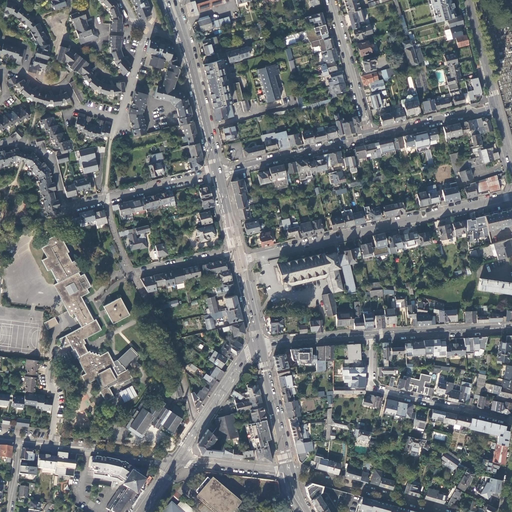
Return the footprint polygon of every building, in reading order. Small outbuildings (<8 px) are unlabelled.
[(53,7),(54,9),(66,5),(63,0),(51,0),(52,1),(51,1),(52,3),(51,4),(52,8),(53,7)] [(98,0),(100,1),(101,0),(103,1),(103,3),(107,8),(109,8),(110,9),(109,11),(111,17),(113,18),(113,20),(112,21),(112,24),(110,24),(109,31),(123,32),(123,24),(121,24),(122,18),(121,17),(116,5),(117,4),(113,0),(98,0)] [(134,0),(135,1),(139,12),(140,11),(142,18),(146,20),(149,15),(151,15),(149,8),(147,1),(146,0),(134,0)] [(198,11),(209,8),(207,2),(211,0),(213,7),(225,3),(223,0),(210,0),(196,4),(198,11)] [(359,10),(356,0),(343,0),(347,13),(354,11),(357,10),(359,10)] [(452,0),(430,0),(437,23),(447,19),(457,16),(452,0)] [(186,3),(190,17),(198,15),(194,1),(186,3)] [(41,67),(45,69),(48,58),(49,57),(50,56),(49,53),(49,52),(46,51),(46,49),(47,49),(48,45),(51,45),(52,45),(51,44),(45,45),(44,41),(48,38),(46,34),(45,35),(41,27),(42,26),(40,23),(35,25),(32,22),(35,18),(32,15),(31,16),(24,10),(25,9),(22,7),(18,11),(14,8),(16,3),(12,2),(11,4),(7,2),(4,13),(8,14),(9,13),(13,14),(18,18),(17,19),(24,25),(25,24),(30,28),(32,32),(31,33),(35,40),(37,40),(40,46),(39,49),(37,48),(37,51),(36,50),(34,54),(36,54),(32,65),(30,64),(28,71),(35,74),(36,70),(39,71),(41,67)] [(98,38),(96,33),(93,34),(92,33),(93,32),(94,32),(91,25),(89,26),(83,9),(78,11),(79,12),(70,15),(71,17),(69,18),(71,21),(72,21),(80,44),(98,38)] [(358,23),(360,23),(357,10),(354,11),(347,13),(352,29),(353,29),(363,26),(362,24),(358,25),(358,23)] [(322,18),(321,12),(304,17),(305,22),(312,20),(312,22),(317,21),(318,25),(323,23),(321,18),(322,18)] [(449,28),(462,24),(461,19),(460,15),(457,16),(447,19),(449,28)] [(228,16),(219,19),(220,26),(229,23),(228,16)] [(211,17),(208,18),(198,21),(197,21),(199,26),(200,31),(211,28),(211,27),(210,24),(214,23),(213,19),(212,17),(211,17)] [(327,33),(325,24),(305,30),(307,37),(306,37),(307,39),(308,39),(309,42),(314,40),(317,40),(321,38),(328,36),(327,33)] [(372,33),(369,24),(363,26),(353,29),(354,31),(353,32),(355,37),(357,36),(358,39),(365,37),(364,35),(372,33)] [(462,34),(459,26),(449,29),(450,32),(448,33),(449,35),(451,35),(452,37),(462,34)] [(457,47),(468,44),(466,39),(465,35),(455,38),(457,47)] [(122,44),(122,36),(109,36),(109,43),(110,43),(110,47),(110,53),(111,53),(114,61),(113,61),(116,66),(117,65),(119,68),(118,69),(123,75),(132,68),(125,60),(123,60),(122,58),(123,57),(121,50),(119,50),(119,47),(120,47),(120,44),(122,44)] [(334,48),(331,36),(328,36),(321,38),(322,40),(319,41),(321,52),(326,50),(334,48)] [(217,42),(215,37),(201,41),(205,56),(212,54),(212,53),(212,52),(210,45),(217,42)] [(180,67),(175,65),(174,61),(178,60),(177,58),(177,57),(173,58),(172,54),(174,47),(167,45),(166,46),(161,44),(157,43),(157,42),(150,40),(146,52),(148,53),(144,66),(161,71),(160,76),(165,77),(176,80),(180,67)] [(370,53),(367,40),(362,41),(363,42),(356,44),(359,56),(370,53)] [(411,46),(410,40),(406,41),(406,40),(404,40),(404,42),(402,42),(403,48),(404,48),(411,46)] [(0,53),(4,54),(4,56),(13,59),(13,57),(17,58),(15,64),(22,65),(26,50),(23,49),(22,50),(7,46),(7,44),(4,43),(2,48),(0,47),(0,53)] [(68,48),(61,46),(57,60),(64,62),(67,64),(65,66),(71,71),(73,69),(82,76),(91,72),(92,71),(90,69),(92,66),(72,50),(70,52),(67,51),(68,48)] [(249,56),(246,46),(236,49),(238,59),(249,56)] [(417,64),(413,50),(411,46),(404,48),(409,67),(417,64)] [(336,57),(334,48),(326,50),(327,53),(321,54),(324,64),(325,63),(332,61),(331,58),(336,57)] [(419,48),(413,50),(417,64),(423,61),(419,48)] [(238,59),(236,49),(225,52),(226,56),(228,62),(238,59)] [(216,56),(215,53),(214,53),(212,53),(212,54),(205,56),(207,63),(217,60),(216,59),(218,59),(218,56),(216,56)] [(448,65),(456,63),(454,53),(443,56),(446,66),(448,65)] [(375,60),(374,57),(361,60),(364,71),(374,69),(372,61),(375,60)] [(207,63),(203,64),(205,75),(213,108),(222,106),(222,107),(230,105),(233,104),(224,71),(221,59),(217,60),(207,63)] [(322,76),(324,76),(328,74),(327,72),(336,69),(334,61),(325,64),(325,66),(320,68),(322,73),(321,73),(322,76)] [(459,74),(456,63),(448,65),(450,75),(445,77),(447,85),(455,83),(464,81),(462,75),(459,76),(459,75),(459,74)] [(276,64),(270,66),(273,74),(279,73),(276,64)] [(266,103),(278,99),(269,66),(260,69),(260,68),(258,69),(257,70),(266,103)] [(389,77),(395,74),(390,68),(380,71),(383,79),(389,77)] [(342,77),(340,71),(328,74),(324,76),(324,77),(325,82),(328,81),(329,86),(343,83),(341,77),(342,77)] [(92,75),(91,72),(82,76),(84,80),(84,81),(87,85),(88,85),(91,87),(97,80),(95,78),(93,78),(92,76),(92,75)] [(369,82),(370,86),(371,91),(385,88),(383,80),(372,82),(372,81),(378,80),(376,72),(361,76),(363,84),(369,82)] [(15,84),(20,82),(18,78),(15,80),(14,77),(8,80),(9,83),(7,84),(9,88),(15,85),(15,84)] [(176,80),(165,77),(162,87),(173,90),(175,83),(176,80)] [(470,79),(473,90),(467,92),(469,100),(474,99),(472,94),(474,94),(481,92),(477,77),(470,79)] [(23,95),(30,88),(27,85),(29,81),(27,80),(26,84),(25,84),(23,80),(20,82),(15,84),(15,85),(17,88),(16,89),(20,93),(23,95)] [(75,80),(69,83),(80,102),(85,99),(75,80)] [(97,80),(91,87),(94,90),(94,91),(99,93),(100,93),(103,94),(106,84),(103,83),(101,84),(100,84),(100,82),(97,80)] [(117,85),(117,93),(124,92),(124,82),(116,83),(117,85)] [(344,87),(343,82),(343,83),(329,86),(327,87),(330,95),(335,94),(344,91),(343,87),(344,87)] [(241,102),(244,101),(239,83),(233,84),(238,103),(241,102)] [(455,83),(447,85),(450,97),(452,96),(458,94),(457,89),(449,91),(448,85),(456,83),(455,83)] [(113,95),(118,95),(117,93),(117,85),(113,86),(112,87),(110,87),(110,85),(106,84),(103,94),(108,95),(108,96),(113,96),(113,95)] [(191,112),(189,105),(188,105),(186,98),(181,93),(173,90),(162,87),(157,86),(154,97),(154,98),(161,100),(161,99),(176,103),(179,118),(178,118),(180,125),(182,125),(182,124),(192,122),(191,116),(192,115),(191,112)] [(36,101),(38,96),(39,93),(35,91),(34,91),(37,88),(37,87),(32,90),(30,88),(23,95),(27,98),(26,99),(31,101),(32,101),(36,102),(36,101)] [(67,103),(71,101),(66,93),(63,94),(62,94),(61,94),(62,90),(60,90),(59,95),(56,96),(57,105),(61,105),(61,106),(67,104),(67,103)] [(57,105),(56,96),(53,96),(51,91),(49,92),(51,96),(50,96),(49,96),(46,95),(45,98),(43,103),(43,104),(47,105),(47,106),(53,107),(53,106),(57,105)] [(145,101),(147,95),(135,91),(128,113),(134,137),(146,134),(145,127),(146,127),(143,116),(142,116),(142,113),(142,112),(143,112),(146,102),(145,101)] [(377,108),(389,105),(388,103),(386,103),(384,99),(381,100),(379,93),(369,96),(373,109),(377,108)] [(452,96),(454,104),(465,102),(464,100),(462,93),(458,94),(452,96)] [(418,103),(417,96),(412,97),(412,96),(410,94),(407,95),(405,97),(406,99),(407,103),(403,104),(403,106),(406,115),(419,112),(416,103),(418,103)] [(439,96),(432,97),(433,99),(435,108),(451,105),(449,97),(447,97),(439,99),(439,97),(439,96)] [(433,99),(430,100),(429,98),(426,99),(427,101),(422,102),(424,111),(435,109),(435,108),(433,99)] [(243,112),(249,110),(247,100),(244,101),(241,102),(243,112)] [(318,106),(317,102),(305,105),(306,109),(306,110),(318,107),(318,106)] [(213,111),(216,121),(217,121),(233,117),(230,105),(222,107),(222,106),(213,108),(213,111)] [(379,115),(381,126),(387,124),(393,123),(389,105),(377,108),(378,113),(379,113),(386,111),(388,110),(388,113),(380,115),(379,115)] [(29,115),(31,113),(27,108),(24,110),(21,108),(18,110),(16,108),(13,111),(22,121),(23,119),(26,119),(27,120),(30,117),(29,115)] [(391,109),(394,122),(399,121),(405,120),(403,110),(400,111),(400,112),(399,112),(398,110),(396,111),(396,108),(391,109)] [(18,124),(22,121),(13,111),(10,114),(7,112),(4,115),(13,125),(15,123),(18,123),(18,124)] [(84,119),(85,115),(78,113),(74,126),(77,127),(78,130),(82,131),(86,119),(84,119)] [(49,114),(47,114),(41,116),(42,120),(40,120),(41,125),(42,124),(44,126),(45,128),(57,125),(56,121),(54,121),(53,121),(52,117),(50,118),(49,114)] [(344,134),(345,134),(341,119),(336,121),(336,118),(337,118),(337,117),(337,114),(333,114),(338,135),(344,133),(344,134)] [(10,128),(13,125),(4,115),(1,118),(0,116),(0,123),(4,128),(6,127),(9,126),(10,128)] [(91,118),(87,117),(86,119),(82,131),(83,131),(83,132),(84,133),(86,135),(90,137),(93,125),(89,124),(91,118)] [(349,133),(355,132),(352,121),(344,122),(342,117),(341,118),(341,119),(345,134),(349,133)] [(479,134),(491,131),(490,124),(489,120),(483,117),(476,119),(479,131),(478,131),(479,134)] [(93,125),(90,137),(94,138),(97,136),(99,137),(99,136),(102,124),(103,121),(99,120),(97,126),(93,125)] [(473,129),(471,120),(467,121),(461,122),(462,127),(460,128),(461,132),(473,129)] [(105,135),(108,136),(112,123),(105,121),(104,125),(102,124),(99,136),(103,137),(103,136),(105,135)] [(194,127),(193,122),(192,122),(182,124),(182,125),(185,136),(186,136),(196,133),(194,127)] [(460,128),(458,123),(453,124),(447,126),(449,137),(454,136),(455,138),(458,137),(457,135),(461,134),(461,132),(460,128)] [(58,129),(57,125),(45,128),(46,132),(47,132),(49,133),(50,136),(63,133),(62,128),(58,129)] [(229,137),(229,139),(236,138),(233,126),(223,128),(225,138),(229,137)] [(311,129),(314,142),(321,140),(326,139),(324,130),(322,130),(317,132),(315,126),(310,128),(311,129)] [(331,137),(336,136),(334,126),(325,128),(325,127),(324,127),(324,128),(323,128),(324,130),(326,139),(331,137)] [(309,143),(314,142),(311,129),(307,130),(308,132),(301,134),(304,144),(309,143)] [(430,131),(430,130),(425,131),(429,145),(436,143),(435,140),(438,139),(436,130),(430,131)] [(286,131),(274,134),(274,135),(276,140),(277,140),(287,137),(286,136),(287,135),(286,131)] [(429,145),(425,131),(417,133),(412,134),(415,146),(416,152),(430,149),(429,145)] [(55,144),(68,141),(67,136),(64,137),(63,133),(50,136),(51,140),(52,140),(55,141),(55,144)] [(197,136),(196,133),(186,136),(187,141),(190,140),(191,145),(198,143),(197,136)] [(287,137),(289,146),(299,143),(297,133),(289,135),(288,134),(287,134),(287,135),(286,136),(287,137)] [(415,146),(412,134),(408,135),(406,135),(407,138),(403,139),(405,147),(408,147),(411,147),(415,146)] [(481,144),(479,134),(475,134),(471,135),(471,136),(473,146),(481,144)] [(262,137),(265,149),(277,146),(276,140),(274,135),(271,136),(272,139),(268,140),(267,136),(262,137)] [(182,136),(183,141),(187,140),(188,145),(191,145),(190,140),(187,141),(186,136),(185,136),(182,136)] [(279,149),(289,147),(289,146),(287,137),(277,140),(279,149)] [(403,147),(401,137),(396,138),(391,139),(393,149),(403,147)] [(384,152),(388,151),(389,155),(395,153),(393,149),(391,139),(384,141),(378,142),(379,148),(378,149),(380,154),(384,153),(384,152)] [(69,144),(68,141),(55,144),(56,148),(58,147),(60,149),(61,155),(66,154),(67,153),(68,153),(67,150),(73,148),(72,144),(69,144)] [(199,148),(198,143),(191,145),(188,145),(181,147),(182,149),(188,147),(190,156),(187,157),(188,158),(201,155),(199,148)] [(374,146),(373,143),(367,144),(363,145),(365,153),(366,156),(370,155),(370,152),(375,151),(375,149),(374,146)] [(483,159),(498,155),(497,152),(491,153),(490,150),(492,149),(491,144),(482,147),(482,146),(472,149),(473,151),(480,150),(483,159)] [(245,158),(264,153),(263,145),(243,150),(245,158)] [(354,148),(354,149),(351,150),(353,156),(356,156),(357,159),(366,156),(365,153),(363,145),(358,147),(354,148)] [(96,147),(85,149),(87,158),(94,156),(98,155),(96,147)] [(16,149),(9,150),(10,152),(12,164),(15,163),(19,164),(20,161),(22,154),(22,152),(19,151),(19,150),(16,149)] [(87,158),(85,149),(68,153),(67,153),(69,163),(87,158)] [(5,153),(4,151),(0,152),(1,154),(4,166),(4,167),(9,165),(9,164),(12,164),(10,152),(5,153)] [(344,169),(340,151),(333,153),(328,154),(330,165),(340,162),(342,169),(344,169)] [(148,166),(151,177),(163,174),(162,172),(166,171),(166,169),(165,165),(162,152),(150,155),(153,164),(148,166)] [(457,152),(449,154),(451,163),(455,162),(454,158),(458,157),(457,152)] [(27,155),(25,162),(24,165),(27,166),(29,169),(38,160),(39,159),(34,154),(31,153),(31,155),(27,154),(27,155)] [(56,156),(58,163),(68,161),(66,154),(61,155),(56,156)] [(202,158),(201,155),(188,158),(188,159),(191,171),(200,169),(203,163),(202,158)] [(469,168),(499,158),(498,155),(483,159),(474,161),(473,158),(455,162),(451,163),(453,173),(458,172),(469,168)] [(355,171),(352,156),(343,158),(345,165),(348,165),(350,172),(355,171)] [(316,172),(326,169),(325,166),(323,158),(313,161),(315,172),(316,172)] [(308,162),(307,159),(301,160),(295,162),(297,171),(299,180),(306,178),(306,177),(311,176),(311,175),(308,162)] [(44,167),(46,165),(43,162),(41,164),(38,160),(29,169),(32,171),(31,172),(35,176),(36,175),(44,167)] [(311,175),(316,174),(316,172),(315,172),(313,161),(308,162),(311,175)] [(297,171),(295,162),(288,163),(282,165),(285,176),(288,175),(288,173),(297,171)] [(285,176),(282,165),(275,166),(268,168),(273,190),(278,189),(283,188),(288,186),(285,176)] [(50,178),(52,178),(50,171),(48,169),(47,170),(44,167),(36,175),(38,178),(39,181),(50,178)] [(472,177),(469,168),(458,172),(461,181),(465,179),(465,180),(469,179),(468,178),(472,177)] [(257,174),(259,184),(270,181),(267,171),(262,172),(263,173),(257,174)] [(342,176),(340,171),(335,173),(336,173),(331,174),(331,175),(333,184),(344,181),(343,176),(342,176)] [(488,190),(489,192),(496,191),(500,190),(496,174),(486,178),(486,180),(475,183),(476,188),(477,193),(488,190)] [(40,190),(55,186),(54,182),(51,183),(50,178),(39,181),(40,184),(38,184),(40,190)] [(88,178),(73,182),(74,184),(76,192),(90,189),(90,186),(89,183),(88,178)] [(232,188),(233,195),(243,193),(246,192),(243,179),(230,182),(232,188)] [(444,203),(449,202),(449,200),(451,199),(452,201),(459,200),(457,190),(457,188),(455,182),(449,183),(450,188),(441,190),(444,203)] [(476,188),(475,183),(474,182),(469,184),(470,186),(464,187),(466,198),(472,196),(476,196),(475,189),(476,188)] [(74,184),(64,187),(67,197),(76,195),(76,192),(74,184)] [(435,184),(425,186),(426,191),(430,203),(439,201),(435,184)] [(53,191),(55,190),(55,186),(40,190),(41,195),(42,195),(43,198),(54,196),(53,191)] [(208,186),(198,189),(200,198),(211,195),(209,188),(208,186)] [(419,206),(430,203),(426,191),(416,193),(419,206)] [(168,192),(157,195),(160,205),(170,202),(168,192)] [(243,193),(233,195),(235,203),(237,208),(247,206),(243,193)] [(157,195),(146,197),(149,207),(160,205),(157,195)] [(212,199),(211,195),(200,198),(203,209),(213,206),(211,201),(212,201),(212,199)] [(44,207),(59,204),(58,200),(55,201),(54,196),(43,198),(43,202),(42,202),(44,207)] [(143,198),(128,202),(131,213),(145,209),(143,198)] [(121,220),(132,217),(131,213),(128,202),(112,206),(113,211),(119,210),(121,220)] [(391,204),(394,215),(402,213),(404,213),(401,202),(391,204)] [(368,206),(363,207),(364,215),(367,214),(366,210),(368,209),(368,208),(373,207),(372,203),(367,205),(368,206)] [(46,213),(47,216),(58,213),(57,208),(60,208),(59,204),(44,207),(45,213),(46,213)] [(382,207),(385,217),(389,216),(394,215),(391,204),(382,207)] [(247,206),(237,208),(238,213),(239,220),(250,217),(248,211),(252,210),(251,205),(248,206),(247,206)] [(369,216),(370,221),(375,219),(381,218),(378,207),(378,205),(373,207),(368,208),(368,209),(366,210),(367,214),(367,217),(369,216)] [(510,239),(511,238),(511,215),(510,209),(484,215),(488,235),(490,244),(493,243),(510,239)] [(92,210),(79,214),(80,217),(81,223),(94,220),(93,213),(92,210)] [(107,223),(104,210),(93,213),(94,220),(95,224),(96,226),(104,224),(107,223)] [(351,214),(354,224),(359,223),(364,222),(362,211),(351,213),(351,214)] [(201,225),(212,222),(209,212),(199,214),(201,225)] [(342,216),(344,227),(350,225),(354,224),(351,214),(343,216),(343,214),(342,214),(342,216)] [(484,215),(475,218),(475,219),(476,229),(481,228),(482,231),(477,232),(477,237),(488,235),(484,215)] [(330,219),(332,230),(338,228),(344,227),(342,216),(330,219)] [(80,217),(72,219),(73,225),(78,230),(80,227),(90,225),(91,225),(95,224),(94,220),(81,223),(80,217)] [(310,222),(313,234),(319,233),(323,232),(320,219),(310,222)] [(470,219),(466,220),(466,231),(471,230),(471,234),(466,234),(467,241),(472,240),(472,238),(477,238),(477,237),(477,232),(476,229),(475,219),(470,220),(470,219)] [(246,235),(259,232),(257,221),(244,224),(246,235)] [(452,223),(455,236),(455,235),(465,232),(462,221),(452,223)] [(298,226),(301,237),(307,236),(313,234),(310,222),(298,225),(298,226)] [(453,242),(456,241),(455,236),(452,223),(437,227),(440,239),(452,237),(453,242)] [(149,231),(147,225),(118,232),(120,236),(129,234),(130,241),(129,241),(131,250),(140,248),(140,249),(146,247),(144,238),(145,238),(144,232),(149,231)] [(199,235),(200,241),(206,240),(206,238),(214,236),(211,225),(195,229),(197,236),(199,235)] [(294,235),(295,239),(301,237),(298,226),(291,228),(291,226),(287,227),(288,229),(286,229),(288,236),(294,235)] [(402,247),(419,243),(417,234),(416,231),(399,235),(402,247)] [(259,236),(261,247),(272,244),(269,232),(262,234),(262,236),(259,236)] [(419,243),(420,245),(430,243),(427,232),(417,234),(419,243)] [(377,234),(372,236),(374,247),(379,245),(380,249),(383,248),(383,245),(386,244),(383,233),(377,234)] [(50,270),(58,284),(54,286),(64,305),(68,311),(70,316),(74,313),(76,317),(81,327),(93,321),(83,302),(81,297),(88,293),(86,289),(90,287),(84,274),(80,276),(77,272),(79,271),(74,261),(71,262),(66,253),(68,252),(58,234),(52,237),(47,240),(49,244),(42,248),(47,258),(42,261),(47,271),(50,270)] [(395,248),(402,247),(399,235),(393,237),(393,235),(387,237),(389,246),(389,247),(394,245),(395,249),(395,248)] [(493,243),(497,260),(511,255),(511,245),(510,239),(493,243)] [(154,246),(157,257),(162,256),(161,255),(167,253),(165,243),(154,246)] [(369,256),(373,255),(372,252),(371,247),(370,243),(360,245),(362,254),(368,253),(369,256)] [(374,247),(371,247),(372,252),(373,255),(373,257),(379,256),(379,254),(387,252),(387,251),(388,251),(387,247),(386,244),(383,245),(383,248),(380,249),(379,245),(374,247)] [(389,246),(387,247),(388,251),(387,251),(387,252),(388,254),(396,252),(395,248),(395,249),(394,245),(389,247),(389,246)] [(354,257),(360,256),(358,247),(343,251),(344,254),(339,255),(341,265),(342,265),(348,294),(354,293),(354,292),(356,292),(349,263),(355,262),(354,257)] [(328,270),(337,269),(339,268),(338,266),(341,265),(339,255),(336,255),(335,252),(325,255),(324,253),(305,257),(304,256),(305,256),(305,255),(299,256),(299,257),(300,258),(277,264),(277,263),(281,284),(282,284),(283,288),(283,289),(284,290),(285,290),(285,291),(286,291),(287,291),(288,290),(289,290),(290,289),(290,288),(290,287),(290,286),(325,277),(330,276),(328,270)] [(224,260),(218,261),(220,270),(227,269),(225,262),(224,260)] [(218,261),(202,265),(203,270),(204,275),(218,271),(220,270),(218,261)] [(198,266),(182,269),(185,280),(204,275),(203,270),(200,271),(200,270),(199,270),(198,266)] [(229,268),(227,269),(220,270),(218,271),(221,282),(231,279),(230,274),(229,268)] [(174,285),(175,285),(184,283),(183,280),(185,280),(182,269),(172,272),(174,285)] [(330,276),(325,277),(329,293),(321,295),(324,308),(326,316),(335,314),(335,313),(331,293),(341,290),(337,269),(328,270),(330,276)] [(165,286),(166,288),(170,287),(171,285),(174,285),(172,272),(162,274),(165,284),(165,286)] [(162,274),(153,276),(155,286),(162,285),(165,284),(162,274)] [(140,279),(147,292),(156,290),(155,286),(153,276),(140,279)] [(478,289),(511,294),(511,282),(479,278),(478,289)] [(232,283),(232,281),(214,285),(217,296),(233,292),(232,286),(233,286),(232,283)] [(369,291),(380,290),(379,282),(368,283),(369,291)] [(236,298),(235,295),(224,298),(226,308),(225,309),(225,310),(238,307),(236,298)] [(406,305),(406,295),(395,296),(395,302),(399,302),(399,307),(407,306),(406,305)] [(110,319),(112,324),(129,315),(127,311),(120,298),(112,302),(108,304),(103,307),(105,310),(107,314),(110,319)] [(210,314),(218,312),(215,301),(207,303),(207,304),(210,313),(210,314)] [(392,309),(383,309),(383,315),(384,323),(395,322),(394,301),(390,301),(391,307),(392,307),(392,309)] [(417,301),(415,312),(420,312),(426,313),(426,312),(428,312),(428,311),(426,311),(426,308),(421,307),(422,302),(417,301)] [(439,313),(439,322),(444,322),(443,311),(444,311),(443,304),(434,302),(432,312),(439,313)] [(407,306),(407,317),(412,317),(413,326),(416,326),(415,316),(415,312),(414,304),(411,305),(406,305),(407,306)] [(487,314),(487,306),(483,307),(484,316),(482,316),(483,316),(476,317),(476,322),(487,322),(487,314)] [(239,310),(238,307),(225,310),(218,312),(210,314),(204,315),(207,329),(214,327),(212,320),(222,318),(222,317),(227,315),(228,322),(241,319),(239,310)] [(455,310),(444,311),(443,311),(444,322),(449,321),(449,320),(456,319),(455,310)] [(335,314),(336,325),(353,324),(353,322),(352,317),(352,311),(335,313),(335,314)] [(465,323),(476,322),(476,317),(476,311),(464,311),(465,323)] [(364,328),(372,328),(371,313),(362,314),(364,328)] [(487,322),(505,321),(505,316),(501,315),(501,313),(487,314),(487,322)] [(376,328),(384,327),(384,323),(383,315),(375,316),(376,328)] [(416,326),(430,325),(429,318),(429,315),(420,315),(415,316),(416,326)] [(44,323),(48,330),(58,324),(55,317),(50,320),(44,323)] [(116,384),(117,386),(129,379),(131,378),(127,369),(125,370),(124,368),(134,359),(138,355),(131,347),(122,355),(117,360),(114,361),(113,362),(107,352),(99,356),(98,354),(96,355),(95,353),(93,354),(92,352),(90,353),(89,351),(87,352),(83,344),(85,343),(83,339),(87,337),(101,330),(98,325),(95,319),(93,321),(81,327),(72,332),(65,336),(59,339),(64,348),(70,345),(73,351),(70,352),(75,360),(77,359),(85,374),(81,376),(86,385),(96,379),(100,386),(98,387),(105,402),(114,398),(108,388),(116,384)] [(269,320),(270,333),(282,332),(280,319),(269,320)] [(316,332),(322,331),(321,320),(318,320),(318,319),(312,319),(312,321),(309,321),(310,331),(316,331),(316,332)] [(242,325),(242,323),(222,327),(223,331),(229,330),(232,330),(234,336),(245,333),(242,325)] [(478,337),(472,338),(473,351),(478,351),(479,349),(484,350),(487,337),(481,337),(481,338),(478,338),(478,337)] [(472,338),(463,338),(464,344),(465,353),(473,353),(473,351),(472,338)] [(239,350),(242,346),(234,340),(231,345),(239,350)] [(431,340),(423,340),(423,342),(424,352),(434,352),(433,345),(431,345),(431,340)] [(236,355),(239,350),(231,345),(226,341),(219,352),(228,358),(232,353),(236,355)] [(497,353),(508,355),(510,343),(499,341),(497,353)] [(411,354),(424,353),(424,352),(423,342),(411,343),(411,354)] [(462,355),(465,355),(465,353),(464,344),(457,344),(457,345),(455,345),(455,343),(450,344),(449,345),(445,345),(445,346),(446,358),(449,357),(450,356),(456,355),(458,356),(461,356),(462,355)] [(359,344),(347,345),(348,359),(359,360),(359,344)] [(333,345),(324,346),(324,361),(333,360),(333,345)] [(324,346),(316,347),(316,355),(316,363),(316,372),(325,371),(325,365),(324,361),(324,346)] [(311,347),(289,349),(292,359),(293,360),(299,359),(300,363),(316,363),(316,355),(311,355),(311,347)] [(213,362),(220,367),(226,358),(215,351),(213,354),(215,355),(214,356),(215,356),(213,359),(215,360),(213,362)] [(511,365),(511,360),(508,360),(508,355),(497,353),(496,360),(496,363),(501,364),(501,361),(507,361),(507,365),(511,365)] [(274,363),(276,370),(287,367),(288,369),(293,367),(295,367),(294,363),(292,363),(293,365),(287,366),(284,354),(275,356),(273,357),(274,363)] [(36,375),(38,361),(27,360),(25,370),(27,370),(26,377),(33,377),(34,375),(36,375)] [(218,382),(225,372),(216,366),(209,376),(218,382)] [(287,367),(276,370),(277,372),(278,376),(289,375),(288,369),(287,367)] [(397,373),(397,367),(392,367),(393,367),(382,367),(378,367),(378,376),(382,376),(382,373),(397,373)] [(399,378),(397,388),(400,389),(407,390),(410,377),(412,367),(408,367),(406,376),(403,376),(402,379),(399,378)] [(410,377),(407,390),(410,391),(410,390),(411,390),(413,385),(418,386),(416,393),(422,394),(424,387),(423,386),(424,381),(429,382),(431,376),(420,373),(419,380),(410,377)] [(279,382),(280,388),(291,386),(292,386),(290,377),(294,376),(294,374),(289,375),(278,376),(279,382)] [(486,376),(479,374),(477,382),(484,383),(486,376)] [(34,392),(36,378),(33,377),(26,377),(25,376),(24,382),(26,382),(24,393),(31,394),(32,391),(34,392)] [(212,392),(218,382),(209,376),(208,377),(209,378),(206,383),(208,384),(208,385),(209,385),(207,389),(212,392)] [(511,381),(504,380),(499,378),(498,384),(501,385),(501,387),(511,388),(511,381)] [(443,394),(446,382),(438,380),(435,392),(443,394)] [(452,401),(457,402),(457,399),(459,392),(450,390),(452,383),(446,382),(443,394),(448,395),(447,400),(452,401)] [(461,382),(459,392),(457,399),(464,401),(466,394),(469,394),(471,386),(469,384),(461,382)] [(484,383),(477,382),(474,394),(477,395),(480,396),(482,388),(488,389),(487,392),(496,394),(498,386),(484,383)] [(170,389),(173,398),(176,398),(183,396),(179,383),(170,386),(170,389)] [(249,397),(259,394),(258,387),(257,384),(247,387),(249,397)] [(138,395),(133,386),(120,393),(125,402),(138,395)] [(282,394),(284,402),(294,400),(291,386),(280,388),(282,394)] [(206,401),(212,392),(207,389),(204,387),(201,391),(200,390),(197,394),(197,395),(206,401)] [(511,388),(501,387),(499,387),(499,388),(500,389),(499,396),(511,398),(511,388)] [(246,398),(234,390),(230,395),(233,397),(237,399),(241,399),(244,400),(246,400),(246,398)] [(200,410),(206,401),(197,395),(197,394),(194,391),(191,393),(195,406),(200,410)] [(36,405),(37,395),(31,394),(24,393),(24,397),(23,404),(29,405),(29,407),(35,407),(36,405)] [(9,395),(0,394),(0,405),(8,406),(8,401),(12,402),(12,398),(9,398),(9,395)] [(250,410),(262,407),(261,400),(259,394),(249,397),(246,398),(246,400),(246,401),(235,404),(237,413),(250,410)] [(50,411),(51,411),(52,400),(43,399),(44,396),(37,395),(36,405),(35,407),(35,408),(43,409),(43,410),(47,410),(46,413),(50,413),(50,411)] [(373,396),(371,395),(370,400),(363,399),(361,404),(374,407),(374,405),(376,396),(373,396)] [(479,407),(482,408),(483,401),(484,397),(480,396),(477,395),(477,397),(476,396),(475,401),(477,401),(476,406),(479,407)] [(19,398),(12,397),(12,398),(12,402),(11,406),(17,407),(17,409),(23,410),(23,404),(24,397),(19,396),(19,398)] [(125,422),(122,426),(131,432),(130,434),(134,436),(135,434),(141,439),(150,426),(151,424),(159,430),(162,425),(167,429),(165,431),(174,437),(178,430),(176,428),(184,416),(181,410),(178,408),(174,405),(170,411),(168,410),(169,409),(165,406),(166,405),(164,404),(165,404),(157,398),(156,397),(143,400),(138,408),(137,409),(133,410),(131,413),(125,422)] [(391,400),(387,399),(386,405),(389,405),(388,407),(391,408),(390,410),(391,411),(395,412),(396,405),(397,401),(391,400)] [(288,419),(296,417),(300,416),(296,400),(294,400),(284,402),(286,410),(288,419)] [(504,403),(492,400),(490,410),(493,410),(505,413),(511,409),(511,403),(504,401),(504,403)] [(482,408),(489,409),(491,403),(483,401),(482,408)] [(403,402),(402,402),(401,406),(396,405),(395,412),(394,414),(399,415),(404,417),(407,403),(403,402)] [(410,404),(407,403),(404,417),(409,418),(411,411),(412,405),(410,404)] [(253,422),(265,419),(264,413),(262,407),(250,410),(253,422)] [(438,411),(433,409),(430,418),(431,418),(430,420),(433,420),(433,418),(436,419),(435,420),(443,422),(445,412),(438,411)] [(451,413),(445,412),(443,422),(454,425),(454,424),(456,415),(451,413)] [(426,415),(415,413),(414,419),(412,425),(418,426),(417,429),(423,430),(426,415)] [(232,414),(215,418),(217,430),(220,441),(238,437),(232,414)] [(461,416),(456,415),(454,424),(460,425),(469,427),(471,418),(464,417),(464,418),(461,417),(461,416)] [(294,441),(294,444),(302,443),(301,439),(306,438),(304,432),(302,433),(301,431),(299,432),(296,417),(288,419),(290,425),(293,440),(294,441)] [(485,421),(471,418),(469,427),(468,428),(497,435),(496,443),(506,445),(507,438),(508,431),(503,430),(504,426),(485,421)] [(267,425),(265,419),(253,422),(245,424),(252,450),(254,449),(267,444),(266,439),(270,438),(269,435),(267,425)] [(330,425),(349,429),(349,423),(331,419),(330,425)] [(369,428),(355,424),(354,429),(357,430),(355,438),(368,441),(370,433),(373,434),(374,429),(369,428)] [(211,433),(207,429),(197,445),(201,454),(220,457),(221,451),(219,451),(219,448),(209,447),(214,441),(222,448),(222,445),(219,442),(215,438),(215,437),(213,435),(212,434),(211,433)] [(219,442),(220,441),(217,430),(216,430),(214,433),(213,432),(212,434),(213,435),(215,437),(215,438),(219,442)] [(419,439),(409,437),(407,444),(411,445),(411,446),(414,447),(414,446),(418,447),(422,447),(425,440),(419,439)] [(298,461),(301,464),(307,457),(307,455),(308,455),(308,452),(312,451),(310,442),(302,443),(294,444),(296,452),(298,461)] [(504,455),(506,445),(496,443),(494,451),(493,451),(493,454),(491,461),(498,463),(503,464),(504,455)] [(255,452),(257,460),(272,462),(269,452),(267,444),(254,449),(255,452)] [(221,451),(220,457),(242,459),(242,451),(236,450),(233,450),(222,445),(222,448),(221,451)] [(12,448),(0,446),(0,458),(6,459),(5,463),(10,463),(12,448)] [(32,455),(33,450),(22,449),(20,460),(34,461),(34,456),(32,455)] [(242,451),(242,459),(244,459),(244,457),(252,456),(252,457),(253,457),(253,454),(254,454),(254,452),(255,452),(254,449),(252,450),(242,451)] [(453,470),(458,462),(445,454),(440,450),(438,454),(442,456),(441,458),(442,459),(441,461),(441,464),(449,469),(450,468),(453,470)] [(460,464),(461,460),(446,450),(445,454),(458,462),(460,464)] [(66,460),(67,454),(57,453),(55,475),(73,477),(74,469),(75,461),(66,460)] [(42,455),(38,455),(37,467),(42,468),(41,472),(54,474),(56,458),(49,457),(49,456),(47,455),(45,455),(44,456),(42,455)] [(313,462),(316,462),(315,469),(326,472),(327,460),(327,459),(322,459),(322,458),(315,455),(313,462)] [(128,511),(129,511),(128,510),(130,506),(131,505),(131,504),(130,506),(129,505),(131,502),(134,504),(135,502),(134,502),(141,491),(139,489),(139,488),(140,488),(142,485),(141,480),(138,477),(137,477),(136,476),(136,475),(137,473),(127,467),(128,466),(124,463),(123,463),(122,464),(118,463),(109,461),(108,461),(106,461),(105,461),(104,460),(100,460),(98,460),(98,458),(91,457),(91,461),(91,466),(93,466),(93,464),(95,464),(94,468),(89,467),(93,468),(93,469),(94,469),(93,476),(103,477),(116,480),(119,482),(122,482),(123,480),(126,481),(127,488),(126,490),(123,489),(118,490),(106,508),(110,511),(109,511),(128,511)] [(497,468),(498,463),(491,461),(483,459),(481,464),(486,466),(485,470),(494,473),(495,468),(497,468)] [(326,472),(337,475),(340,463),(327,460),(326,472)] [(372,462),(363,460),(361,472),(359,480),(367,483),(372,462)] [(36,476),(37,469),(20,467),(19,474),(36,476)] [(343,476),(359,480),(361,472),(344,468),(343,476)] [(465,490),(474,473),(467,468),(466,469),(465,470),(466,471),(457,486),(465,490)] [(371,484),(392,489),(394,481),(382,478),(383,473),(374,470),(371,484)] [(196,496),(215,511),(232,511),(241,502),(209,475),(195,491),(198,494),(196,496)] [(479,494),(487,499),(491,492),(499,493),(500,487),(501,480),(494,479),(491,478),(482,476),(480,485),(478,485),(477,485),(477,487),(480,487),(477,492),(477,493),(479,494)] [(273,480),(242,477),(240,489),(271,493),(273,480)] [(424,499),(443,504),(447,497),(437,494),(438,491),(429,489),(432,481),(433,482),(434,481),(435,479),(431,477),(426,493),(426,492),(424,499)] [(278,481),(273,480),(271,493),(280,494),(278,481)] [(335,508),(339,495),(345,497),(346,492),(311,482),(305,486),(306,490),(307,495),(309,499),(321,492),(326,493),(328,496),(330,499),(333,504),(335,508)] [(408,494),(418,497),(420,490),(417,490),(416,488),(417,485),(414,485),(411,484),(408,494)] [(19,497),(26,498),(28,488),(20,487),(19,497)] [(446,505),(450,506),(451,503),(454,505),(457,500),(459,501),(461,497),(459,496),(461,492),(455,488),(446,505)] [(321,492),(309,499),(312,503),(317,511),(328,511),(330,510),(328,507),(325,503),(324,504),(321,499),(322,498),(320,495),(322,494),(323,497),(325,498),(328,496),(326,493),(321,492)] [(361,496),(358,509),(370,511),(412,511),(412,510),(398,506),(397,508),(390,506),(391,504),(376,500),(375,502),(368,500),(369,498),(361,496)] [(194,511),(182,501),(177,507),(182,511),(194,511)] [(496,511),(496,510),(486,504),(486,507),(483,506),(482,510),(480,509),(481,508),(478,507),(478,510),(472,508),(474,502),(472,501),(467,511),(472,511),(496,511)] [(29,510),(39,511),(40,504),(30,502),(29,510)] [(182,511),(177,507),(171,502),(162,511),(182,511)]
